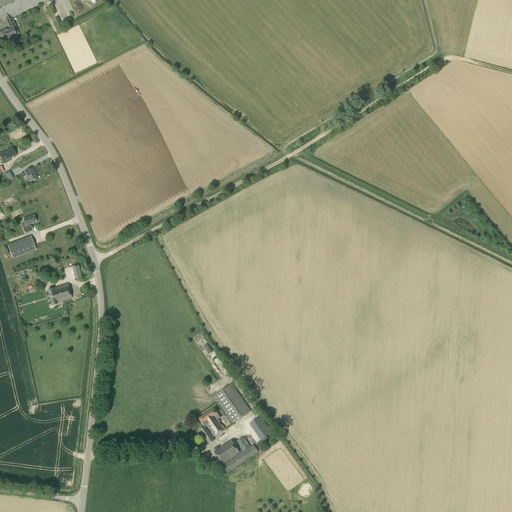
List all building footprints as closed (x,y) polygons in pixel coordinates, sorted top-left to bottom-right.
[(16,36),(13,29),(16,27),(12,17),(49,0),(0,0),(0,15),(3,21),(6,20),(10,28),(4,30),(4,29),(0,31),(0,35),(1,38),(5,37),(6,39),(12,37),(13,38),(16,36)] [(26,152),(30,162),(44,156),(40,146),(26,152)] [(12,148),(0,155),(3,162),(16,155),(12,148)] [(30,181),(37,178),(33,172),(34,172),(32,168),(25,171),(30,181)] [(36,222),(33,215),(23,219),(25,224),(21,225),(24,233),(33,230),(30,224),(36,222)] [(31,236),(7,245),(12,258),(36,249),(31,236)] [(54,299),(52,289),(47,290),(51,305),(56,304),(56,303),(60,302),(60,301),(59,298),(54,299)] [(233,424),(251,411),(231,383),(213,396),(233,424)] [(218,419),(220,418),(217,413),(214,409),(199,419),(205,426),(206,425),(214,436),(225,429),(222,424),(218,419)] [(253,429),(264,422),(260,416),(249,424),(253,429)] [(214,440),(205,426),(200,430),(209,444),(214,440)] [(250,447),(243,437),(236,441),(243,451),(250,447)] [(222,464),(240,453),(231,440),(214,451),(222,464)] [(228,473),(258,452),(253,445),(223,465),(228,473)]
